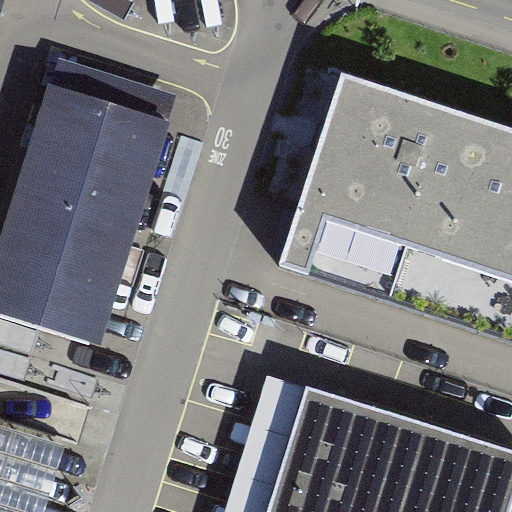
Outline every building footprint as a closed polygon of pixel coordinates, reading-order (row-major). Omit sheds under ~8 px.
[(511,134),(342,79),(279,270),(511,346),(511,134)] [(171,135),(50,98),(0,261),(0,327),(103,358),(171,135)] [(0,174),(0,252),(21,181),(0,174)] [(511,511),(511,467),(308,404),(274,511),(511,511)] [(37,502),(53,503),(58,441),(14,438),(12,469),(40,472),(37,502)]
